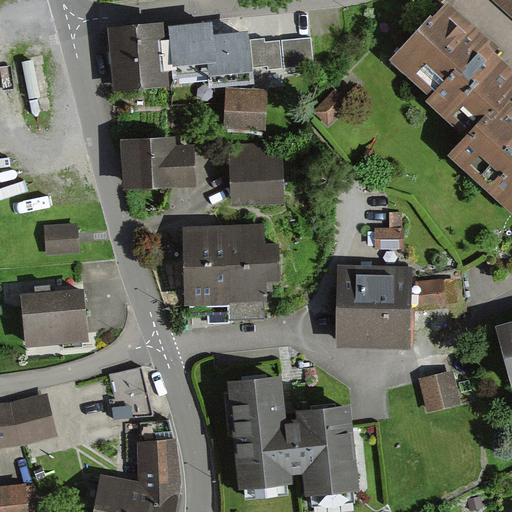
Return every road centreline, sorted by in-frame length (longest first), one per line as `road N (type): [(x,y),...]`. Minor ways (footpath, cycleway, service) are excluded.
road 1 (residential): [(161,340),(111,200),(69,24)]
road 2 (residential): [(161,340),(283,336),(342,362),(433,356)]
road 3 (residential): [(297,0),(69,24)]
road 4 (residential): [(200,511),(199,461),(161,340)]
road 5 (residential): [(0,383),(75,370),(161,340)]
